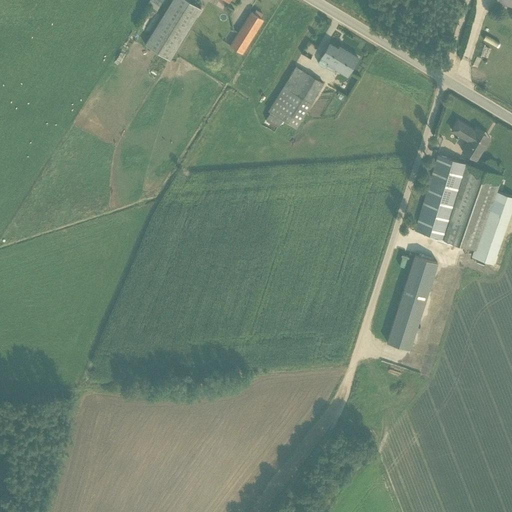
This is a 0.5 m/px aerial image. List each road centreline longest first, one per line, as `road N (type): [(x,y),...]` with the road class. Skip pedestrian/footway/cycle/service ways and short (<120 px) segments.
road 1 (unclassified): [(345,383),(443,77)]
road 2 (track): [(345,383),(258,511)]
road 3 (unclassified): [(443,77),(317,0)]
